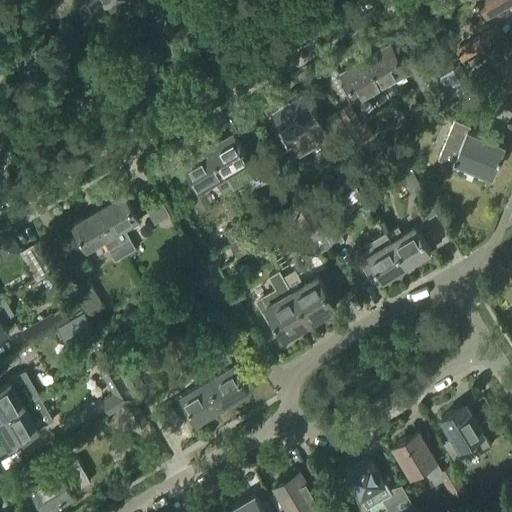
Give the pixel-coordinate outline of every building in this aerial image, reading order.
[(100,0),(105,7),(108,5),(112,12),(125,3),(123,0),(100,0)] [(511,0),(479,0),(492,22),(511,10),(511,0)] [(462,61),(466,59),(479,51),(502,37),(496,27),(470,42),(456,50),(462,61)] [(394,49),(406,70),(410,67),(427,97),(442,88),(413,38),(394,49)] [(388,97),(389,96),(389,95),(398,90),(391,78),(406,70),(394,49),(390,42),(365,57),(388,96),(388,97)] [(473,71),(486,63),(479,51),(466,59),(473,71)] [(388,96),(365,57),(342,70),(357,97),(371,89),(378,102),(388,96)] [(458,89),(472,80),(460,62),(447,72),(458,89)] [(316,123),(313,119),(318,117),(304,91),(278,105),(292,130),(282,136),(292,155),(297,156),(330,137),(320,121),(316,123)] [(350,105),(338,112),(358,144),(373,135),(366,123),(362,125),(350,105)] [(491,175),(504,145),(468,130),(470,126),(455,120),(439,158),(453,164),(455,160),(491,175)] [(232,190),(243,184),(235,170),(249,161),(232,131),(207,146),(232,190)] [(232,190),(207,146),(182,160),(199,190),(214,181),(222,196),(232,190)] [(281,198),(291,192),(274,162),(263,167),(281,198)] [(427,192),(414,171),(403,178),(416,199),(427,192)] [(125,255),(136,249),(129,237),(130,237),(123,225),(138,217),(123,192),(97,207),(112,231),(125,255)] [(155,223),(170,215),(157,192),(142,201),(155,223)] [(318,254),(320,253),(320,252),(331,246),(318,225),(319,224),(305,200),(292,207),(280,215),(301,252),(318,254)] [(125,255),(112,231),(97,207),(72,220),(86,246),(102,237),(115,260),(125,255)] [(230,241),(254,227),(248,216),(224,230),(230,241)] [(333,247),(344,240),(331,218),(319,224),(318,225),(331,246),(331,245),(333,247)] [(399,226),(387,233),(390,240),(405,265),(430,250),(415,225),(403,232),(399,226)] [(262,241),(256,231),(255,229),(229,244),(236,256),(262,241)] [(365,252),(357,257),(371,281),(379,276),(381,279),(405,265),(390,240),(387,233),(386,231),(361,246),(365,252)] [(36,278),(55,267),(39,240),(20,251),(36,278)] [(304,282),(296,269),(283,277),(308,321),(334,306),(316,275),(304,282)] [(282,335),(308,321),(283,277),(272,283),(280,296),(265,304),(282,335)] [(90,316),(105,307),(88,280),(73,289),(90,316)] [(166,301),(184,291),(179,281),(160,292),(166,301)] [(170,316),(192,303),(185,292),(163,305),(170,316)] [(34,340),(61,324),(54,312),(23,330),(30,342),(34,339),(34,340)] [(58,328),(69,346),(78,340),(80,344),(95,335),(83,313),(58,328)] [(222,405),(247,390),(221,345),(195,360),(206,379),(222,405)] [(137,400),(149,392),(130,360),(117,367),(137,400)] [(112,363),(99,370),(114,394),(126,387),(112,363)] [(0,419),(22,407),(32,401),(32,400),(39,396),(40,396),(25,371),(0,385),(0,419)] [(196,420),(222,405),(206,379),(181,394),(196,420)] [(110,414),(134,399),(127,386),(126,387),(114,394),(102,401),(110,414)] [(37,428),(52,419),(39,396),(32,400),(32,401),(22,407),(0,419),(0,433),(7,446),(37,428)] [(137,429),(149,422),(136,400),(123,407),(137,429)] [(490,445),(465,402),(441,417),(460,447),(454,451),(459,459),(477,448),(479,451),(490,445)] [(417,430),(393,445),(411,474),(425,466),(435,482),(442,478),(453,495),(465,488),(450,464),(441,470),(434,460),(435,459),(417,430)] [(44,509),(71,494),(70,492),(89,481),(76,458),(30,484),(44,509)] [(389,489),(371,458),(347,473),(367,506),(382,497),(390,511),(393,511),(400,508),(402,511),(417,511),(401,485),(389,489)] [(289,511),(322,511),(298,470),(274,484),(289,511)] [(230,511),(264,511),(255,495),(229,509),(230,511)]
